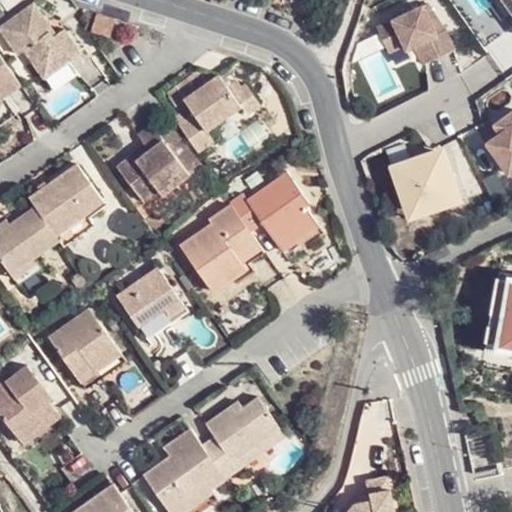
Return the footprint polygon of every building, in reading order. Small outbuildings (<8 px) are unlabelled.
[(430,1),(378,28),(391,52),(411,42),(421,63),(453,47),(430,1)] [(41,12),(8,33),(26,61),(33,56),(62,100),(85,85),(75,70),(89,61),(72,36),(61,43),(41,12)] [(96,13),(91,31),(109,36),(115,18),(96,13)] [(0,56),(0,117),(8,112),(0,101),(21,88),(0,56)] [(461,73),(471,94),(501,79),(490,58),(461,73)] [(180,124),(204,158),(222,145),(215,134),(243,117),(218,82),(186,105),(194,116),(180,124)] [(8,112),(0,117),(0,133),(15,123),(8,112)] [(485,145),(511,179),(511,113),(493,126),(499,134),(485,145)] [(135,162),(131,155),(116,165),(141,202),(159,191),(162,196),(190,177),(156,124),(139,135),(146,145),(151,152),(135,162)] [(146,145),(131,155),(135,162),(151,152),(146,145)] [(444,154),(393,169),(408,223),(460,208),(444,154)] [(79,171),(34,201),(37,206),(62,242),(68,252),(95,234),(83,216),(101,204),(79,171)] [(245,196),(230,208),(252,238),(264,229),(281,253),(319,225),(309,211),(313,209),(287,174),(248,201),(245,196)] [(159,191),(141,202),(150,217),(168,206),(162,196),(159,191)] [(35,261),(62,242),(37,206),(9,225),(15,233),(6,238),(1,230),(0,230),(0,257),(12,276),(35,261)] [(252,238),(230,208),(215,220),(218,224),(184,246),(216,292),(247,271),(242,265),(261,252),(252,238)] [(9,225),(1,230),(6,238),(15,233),(9,225)] [(247,271),(266,258),(261,252),(242,265),(247,271)] [(35,261),(12,276),(20,287),(42,272),(35,261)] [(147,336),(191,306),(163,267),(119,297),(147,336)] [(511,295),(499,292),(486,349),(511,355),(511,295)] [(55,335),(82,375),(120,349),(91,306),(55,335)] [(199,316),(191,306),(147,336),(154,345),(199,316)] [(120,349),(82,375),(89,385),(127,358),(120,349)] [(511,355),(486,349),(484,361),(511,367),(511,355)] [(29,368),(22,373),(35,392),(43,386),(29,368)] [(35,392),(22,373),(2,390),(0,387),(0,420),(14,440),(52,414),(35,392)] [(243,397),(230,406),(237,416),(250,406),(243,397)] [(221,438),(206,447),(230,482),(246,471),(238,460),(282,428),(260,398),(250,406),(237,416),(230,406),(209,421),(221,438)] [(52,414),(14,440),(20,447),(56,419),(52,414)] [(238,460),(246,471),(290,440),(282,428),(238,460)] [(206,447),(193,429),(167,446),(174,455),(179,461),(165,470),(161,464),(146,474),(172,511),(206,511),(225,499),(216,491),(230,482),(206,447)] [(462,441),(471,481),(497,475),(488,436),(462,441)] [(179,461),(174,455),(161,464),(165,470),(179,461)] [(396,511),(389,480),(369,485),(374,503),(357,507),(353,511),(396,511)] [(71,511),(132,511),(113,484),(71,511)]
